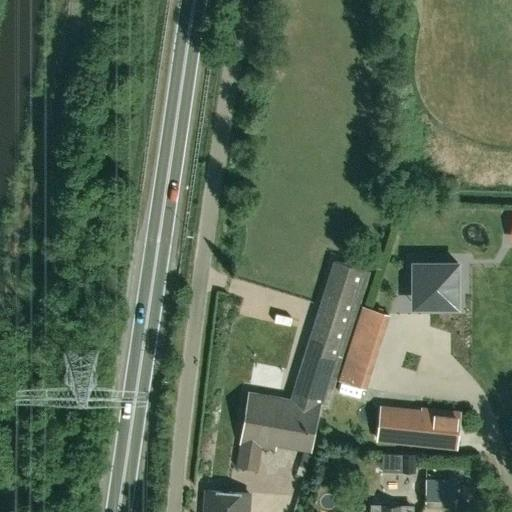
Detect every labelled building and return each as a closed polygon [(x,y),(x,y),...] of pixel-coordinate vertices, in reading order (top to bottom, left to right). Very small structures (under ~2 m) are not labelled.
[(356,299),(362,281),(367,269),(336,258),(324,287),(311,332),(313,334),(292,399),(247,392),(240,444),(274,450),(276,445),(310,451),(321,406),(320,405),(340,343),(343,344),(356,299)] [(413,262),(413,297),(429,297),(429,306),(450,306),(450,287),(457,287),(457,262),(413,262)] [(364,302),(338,381),(365,390),(390,309),(364,302)] [(290,313),(286,322),(303,329),(307,320),(290,313)] [(380,407),(377,439),(456,447),(459,415),(380,407)] [(416,467),(416,453),(403,453),(403,467),(416,467)] [(424,504),(454,506),(455,478),(425,476),(424,504)] [(246,511),(247,491),(222,490),(207,489),(206,511),(246,511)] [(400,511),(401,504),(378,503),(378,511),(400,511)]
